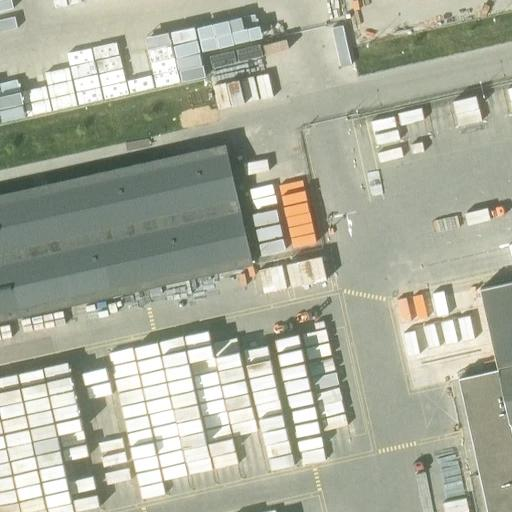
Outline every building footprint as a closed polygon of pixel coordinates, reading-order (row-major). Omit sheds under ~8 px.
[(0,0),(0,12),(53,0),(0,0)] [(497,89),(449,98),(453,123),(478,118),(478,119),(483,118),(482,113),(501,110),(497,89)] [(253,263),(226,145),(203,150),(189,153),(50,184),(34,188),(0,195),(0,319),(38,311),(253,263)] [(290,253),(291,278),(325,276),(324,252),(290,253)] [(283,262),(261,265),(264,288),(286,285),(283,262)] [(511,511),(511,281),(481,289),(481,290),(443,298),(488,505),(483,506),(484,511),(511,511)] [(219,346),(238,346),(238,333),(219,333),(219,346)] [(65,375),(67,388),(73,387),(69,356),(49,359),(52,377),(65,375)]
